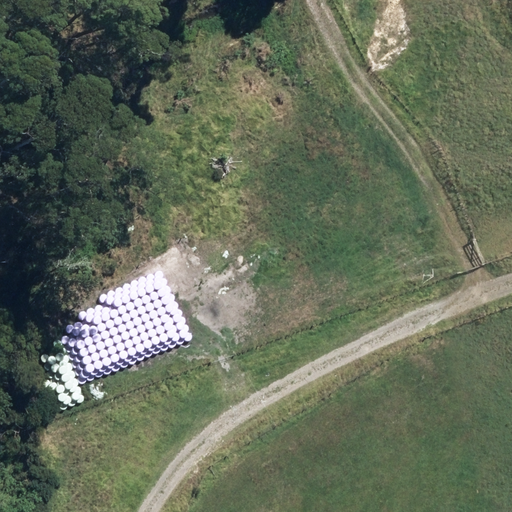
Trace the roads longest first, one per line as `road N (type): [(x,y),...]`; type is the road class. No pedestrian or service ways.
road 1 (track): [(511,289),(247,402),(177,464),(153,511)]
road 2 (track): [(483,301),(400,122),(354,76),(318,0)]
